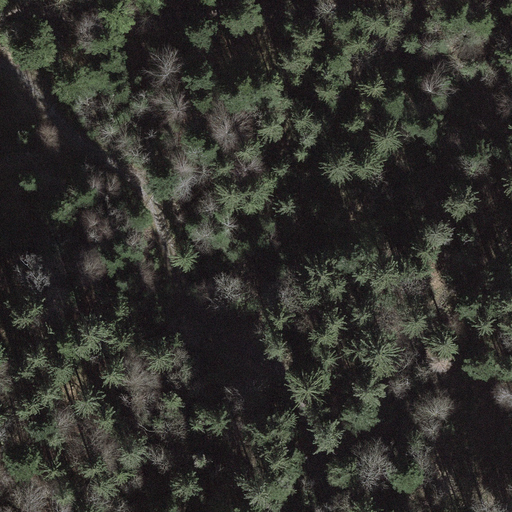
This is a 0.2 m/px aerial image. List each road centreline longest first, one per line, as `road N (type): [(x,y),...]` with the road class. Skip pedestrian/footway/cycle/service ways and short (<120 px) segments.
road 1 (track): [(337,511),(292,381),(261,352),(207,329),(182,290),(146,186),(65,129),(0,65)]
road 2 (track): [(0,11),(118,25),(188,17),(232,0)]
road 3 (track): [(326,0),(384,44),(451,67),(498,110),(511,112)]
